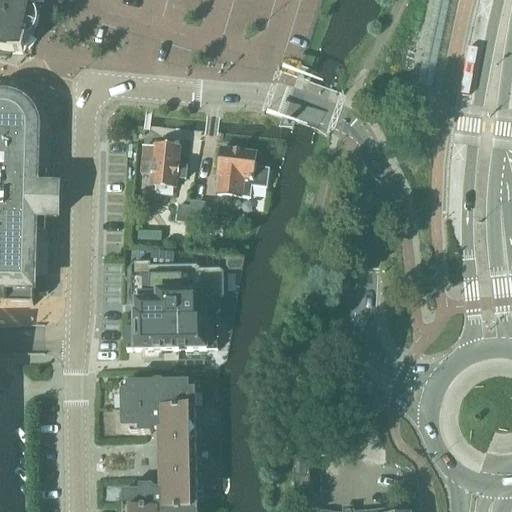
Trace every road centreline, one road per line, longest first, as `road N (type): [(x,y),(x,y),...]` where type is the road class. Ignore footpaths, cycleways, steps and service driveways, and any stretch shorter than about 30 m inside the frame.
road 1 (residential): [(359,348),(369,169),(355,133),(274,100),(87,89)]
road 2 (tertiary): [(497,0),(466,207),(472,306),(464,356)]
road 3 (residential): [(77,341),(87,89)]
road 4 (residential): [(78,511),(77,341)]
road 5 (tertiary): [(501,231),(511,81)]
